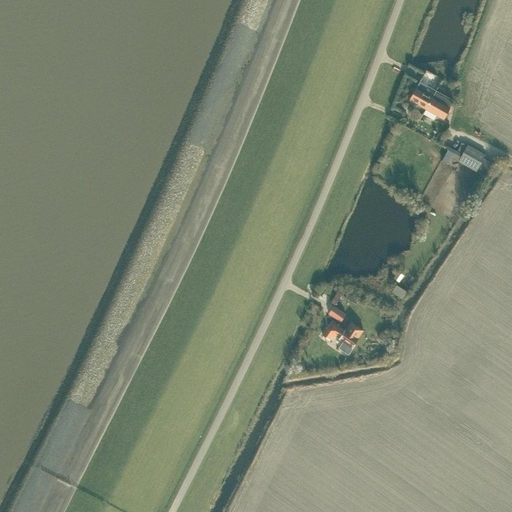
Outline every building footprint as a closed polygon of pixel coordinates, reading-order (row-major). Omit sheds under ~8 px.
[(426,70),(419,82),(435,91),(442,79),(426,70)] [(408,101),(443,120),(453,101),(435,91),(419,82),(408,101)] [(461,156),(479,166),(484,156),(466,146),(461,156)] [(447,149),(441,161),(445,163),(451,151),(447,149)] [(401,299),(406,292),(396,286),(391,293),(401,299)] [(337,305),(340,300),(335,296),(331,302),(337,305)] [(340,324),(346,315),(329,304),(324,312),(340,324)] [(350,322),(344,331),(338,326),(339,325),(332,320),(322,335),(329,340),(333,335),(338,339),(342,342),(338,349),(348,356),(352,349),(358,340),(358,339),(363,331),(350,322)] [(388,337),(381,332),(378,336),(385,341),(388,337)]
